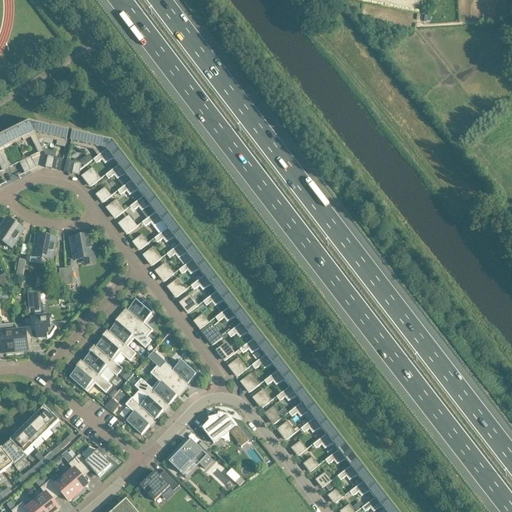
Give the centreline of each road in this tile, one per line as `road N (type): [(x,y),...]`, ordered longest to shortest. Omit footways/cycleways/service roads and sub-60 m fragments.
road 1 (motorway): [(124,0),(511,507)]
road 2 (motorway): [(511,456),(163,0)]
road 3 (track): [(511,270),(293,0)]
road 4 (residential): [(326,511),(245,408),(221,397)]
road 5 (residential): [(221,397),(217,372),(137,268)]
road 6 (residential): [(41,377),(137,268)]
road 7 (unclassified): [(143,461),(41,377)]
